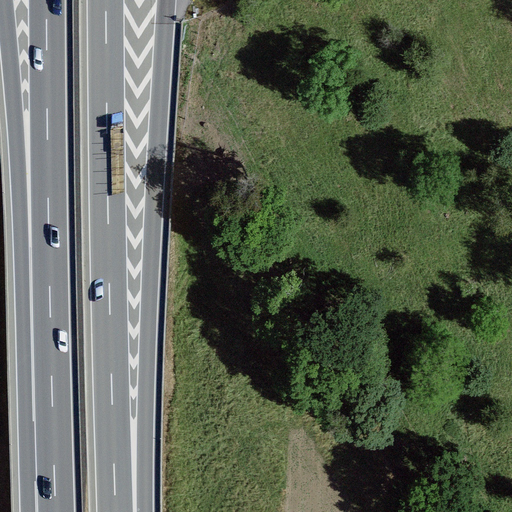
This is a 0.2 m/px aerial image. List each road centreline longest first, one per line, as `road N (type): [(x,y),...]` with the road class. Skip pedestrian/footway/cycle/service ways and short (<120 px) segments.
road 1 (motorway): [(139,511),(166,0)]
road 2 (motorway): [(115,511),(105,0)]
road 3 (motorway): [(3,0),(53,421)]
road 4 (motorway): [(46,0),(53,421)]
